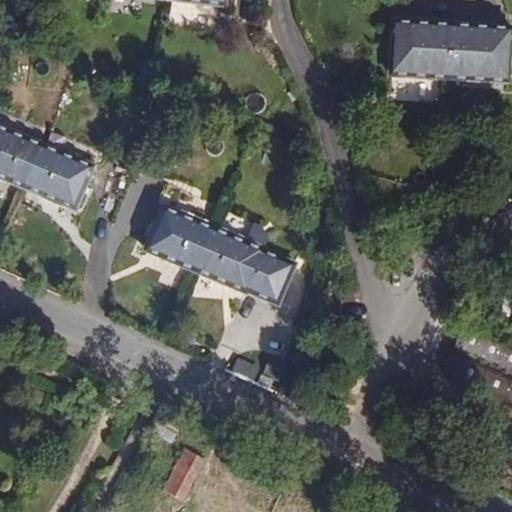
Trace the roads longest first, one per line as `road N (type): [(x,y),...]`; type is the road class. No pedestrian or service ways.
road 1 (residential): [(352,454),(385,349),(325,114),(276,19),(279,0)]
road 2 (residential): [(352,454),(0,298)]
road 3 (unknown): [(411,279),(502,0)]
road 4 (residential): [(480,511),(352,454)]
